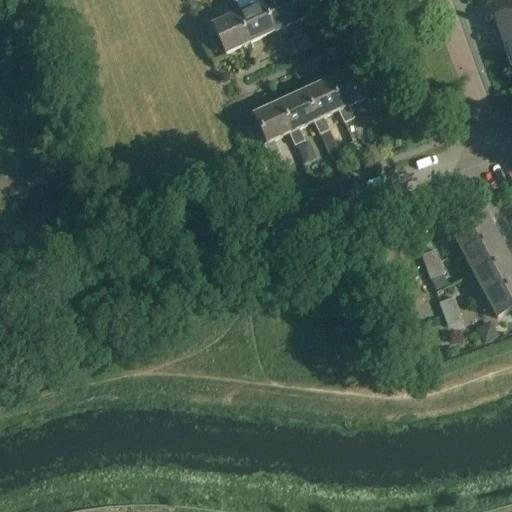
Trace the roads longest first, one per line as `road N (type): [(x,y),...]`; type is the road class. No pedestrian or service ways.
road 1 (unclassified): [(0,337),(493,148)]
road 2 (residential): [(493,148),(438,0)]
